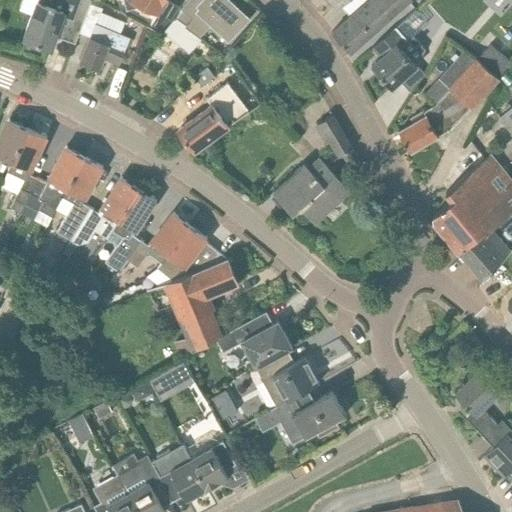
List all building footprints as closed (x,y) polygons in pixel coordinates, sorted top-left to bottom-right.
[(35,0),(36,1),(22,39),(26,40),(26,43),(34,46),(36,44),(48,48),(61,17),(73,21),(80,3),(79,2),(79,0),(35,0)] [(158,8),(161,2),(162,0),(128,0),(128,1),(156,15),(151,25),(159,30),(171,17),(158,8)] [(197,9),(194,12),(195,13),(228,42),(245,24),(222,3),(224,0),(199,0),(195,6),(195,7),(197,9)] [(367,0),(353,13),(371,34),(409,0),(367,0)] [(100,8),(89,4),(82,24),(78,33),(89,37),(94,24),(95,25),(100,13),(102,9),(100,8)] [(176,18),(185,25),(191,17),(181,10),(176,18)] [(350,52),(371,34),(353,13),(332,31),(350,52)] [(199,39),(183,28),(185,25),(176,18),(174,19),(163,33),(182,48),(186,43),(192,48),(199,39)] [(402,21),(401,22),(372,47),(381,57),(371,65),(391,88),(418,65),(425,50),(402,21)] [(94,24),(89,37),(79,60),(97,68),(101,58),(117,64),(124,49),(128,38),(95,25),(94,24)] [(479,56),(499,75),(510,64),(490,44),(479,56)] [(413,122),(399,130),(411,151),(451,128),(498,77),(477,59),(476,60),(464,51),(424,95),(436,104),(411,119),(413,122)] [(285,70),(292,80),(301,73),(294,63),(285,70)] [(207,68),(194,77),(201,87),(214,77),(207,68)] [(213,108),(178,130),(195,150),(231,128),(229,125),(248,111),(227,84),(207,99),(213,108)] [(511,107),(499,118),(511,133),(511,107)] [(358,158),(353,149),(332,115),(317,124),(328,142),(330,141),(339,157),(342,155),(347,164),(358,158)] [(0,139),(0,150),(15,157),(28,129),(10,121),(10,120),(9,119),(0,139)] [(11,207),(21,213),(23,214),(38,179),(29,175),(33,166),(47,136),(46,136),(45,137),(28,129),(15,157),(8,172),(25,179),(11,207)] [(62,197),(84,157),(67,148),(68,147),(66,146),(50,174),(51,175),(47,183),(38,179),(23,214),(21,213),(17,221),(27,226),(31,218),(34,220),(39,209),(52,217),(62,197)] [(487,231),(510,211),(511,209),(511,182),(489,154),(446,192),(452,199),(433,215),(433,220),(433,221),(458,250),(485,228),(487,231)] [(70,240),(90,208),(82,203),(87,194),(87,195),(103,166),(102,165),(101,166),(84,157),(62,197),(74,204),(57,231),(70,240)] [(320,157),(319,158),(309,167),(305,162),(273,192),(293,214),(300,207),(316,224),(323,217),(322,217),(349,190),(350,191),(351,191),(320,157)] [(90,208),(70,240),(79,245),(88,243),(95,231),(106,239),(113,228),(138,189),(122,179),(123,178),(121,177),(102,205),(102,206),(98,213),(90,208)] [(128,259),(141,240),(132,234),(156,200),(155,199),(154,200),(138,189),(113,228),(124,236),(106,262),(119,271),(128,259)] [(458,250),(483,279),(511,247),(511,212),(510,211),(487,231),(485,228),(458,250)] [(141,240),(128,259),(138,266),(147,252),(161,262),(189,226),(174,214),(175,213),(174,212),(150,246),(141,240)] [(222,258),(223,257),(208,244),(204,249),(200,246),(207,238),(206,237),(205,238),(189,226),(161,262),(162,263),(158,268),(173,280),(205,266),(204,266),(222,258)] [(183,319),(185,324),(189,335),(174,343),(180,357),(195,350),(196,352),(222,337),(212,315),(218,314),(210,293),(238,283),(227,257),(226,258),(225,258),(223,257),(222,258),(204,266),(205,266),(173,280),(177,282),(150,293),(162,327),(183,319)] [(511,288),(493,309),(511,328),(511,288)] [(104,307),(112,297),(106,292),(98,302),(104,307)] [(243,344),(256,367),(287,350),(292,347),(284,332),(276,330),(266,311),(217,341),(224,354),(243,344)] [(5,348),(24,358),(32,341),(14,331),(12,335),(7,332),(1,345),(5,347),(5,348)] [(276,406),(315,385),(319,383),(316,377),(311,379),(309,375),(311,368),(305,356),(294,362),(287,350),(256,367),(264,381),(263,381),(276,406)] [(167,393),(191,380),(181,363),(149,382),(160,402),(169,397),(167,393)] [(482,410),(500,392),(479,370),(455,393),(474,413),(468,419),(493,446),(493,447),(510,431),(500,420),(496,425),(482,410)] [(316,431),(319,438),(340,427),(334,421),(345,415),(334,395),(324,401),(315,385),(276,406),(277,407),(256,418),(263,431),(280,422),(292,444),(316,431)] [(238,411),(226,390),(212,398),(224,419),(238,411)] [(129,407),(132,400),(129,394),(119,399),(124,408),(124,409),(129,407)] [(106,402),(93,408),(98,418),(111,412),(106,402)] [(70,427),(74,426),(82,441),(93,436),(82,414),(67,421),(70,427)] [(493,446),(484,456),(504,477),(510,472),(511,474),(511,429),(511,431),(510,431),(493,447),(493,446)] [(185,449),(192,462),(193,462),(207,488),(228,477),(225,470),(236,464),(223,444),(220,446),(217,440),(207,437),(185,449)] [(0,464),(12,459),(7,448),(0,450),(0,464)] [(170,496),(155,468),(154,468),(147,455),(137,460),(134,454),(113,465),(117,474),(119,474),(140,511),(165,511),(160,501),(170,496)] [(186,500),(207,488),(193,462),(192,462),(180,470),(173,458),(155,468),(170,496),(181,490),(186,500)] [(140,511),(119,474),(117,474),(93,487),(101,503),(92,508),(94,511),(140,511)] [(463,511),(458,501),(392,511),(463,511)]
